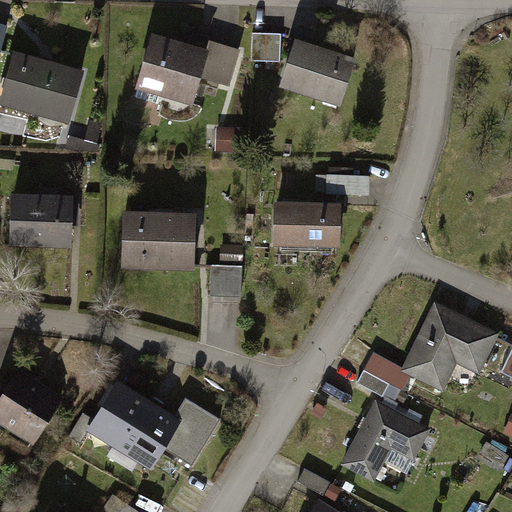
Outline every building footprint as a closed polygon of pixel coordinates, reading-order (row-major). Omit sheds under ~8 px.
[(0,60),(9,27),(0,24),(0,60)] [(205,52),(148,34),(131,87),(188,106),(205,52)] [(285,36),(254,35),(253,64),(284,65),(285,36)] [(354,60),(293,40),(284,65),(277,87),(338,107),(354,60)] [(242,51),(212,43),(202,78),(232,87),(242,51)] [(83,73),(10,53),(0,89),(0,105),(68,125),(83,73)] [(238,125),(218,125),(218,154),(239,154),(238,125)] [(320,193),(374,193),(374,174),(320,174),(320,193)] [(71,196),(8,194),(7,250),(69,252),(71,196)] [(340,203),(273,203),(273,245),(340,246),(340,203)] [(187,216),(121,215),(120,270),(187,270),(187,216)] [(245,269),(215,268),(214,298),(245,298),(245,269)] [(502,333),(438,300),(405,364),(445,384),(455,365),(480,377),(502,333)] [(511,341),(503,338),(491,365),(511,373),(511,341)] [(63,397),(21,370),(0,402),(0,420),(32,443),(63,397)] [(393,384),(365,371),(359,383),(387,396),(393,384)] [(177,415),(118,380),(95,418),(86,412),(72,435),(82,441),(91,427),(148,462),(177,415)] [(432,426),(377,397),(343,460),(375,477),(386,457),(409,469),(432,426)] [(221,422),(186,401),(160,446),(195,467),(221,422)] [(333,481),(307,468),(300,483),(325,496),(333,481)] [(141,511),(114,494),(102,511),(141,511)] [(339,511),(321,500),(313,511),(339,511)] [(64,511),(50,503),(44,511),(64,511)]
